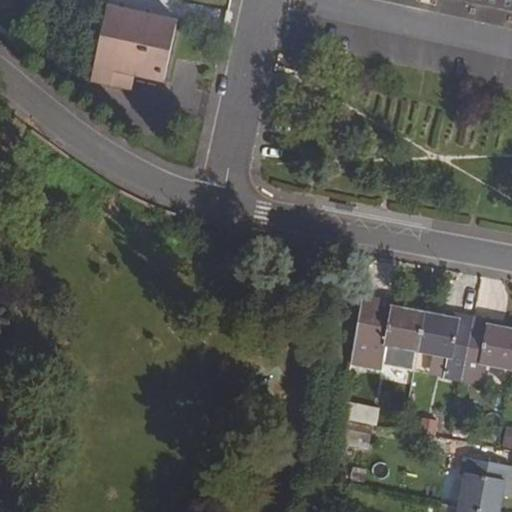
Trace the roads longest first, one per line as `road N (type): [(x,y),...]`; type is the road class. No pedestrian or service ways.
road 1 (residential): [(218,207),(511,261)]
road 2 (residential): [(0,71),(107,161),(218,207)]
road 3 (residential): [(218,207),(265,0)]
